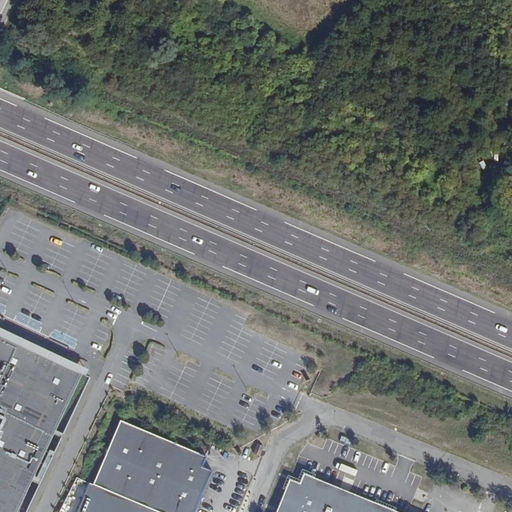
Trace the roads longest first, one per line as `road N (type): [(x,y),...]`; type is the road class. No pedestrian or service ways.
road 1 (motorway): [(0,155),(511,377)]
road 2 (motorway): [(511,332),(0,110)]
road 3 (residential): [(511,488),(329,416),(281,438),(250,511)]
